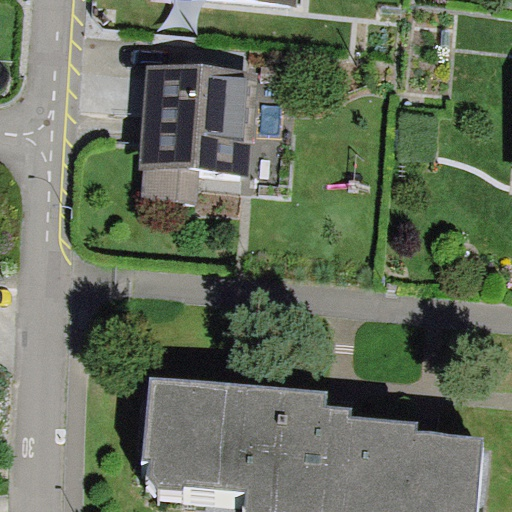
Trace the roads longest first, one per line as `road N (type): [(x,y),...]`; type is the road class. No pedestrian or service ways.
road 1 (residential): [(32,278),(511,318)]
road 2 (residential): [(32,278),(31,511)]
road 3 (residential): [(45,0),(33,142)]
road 4 (residential): [(33,142),(32,278)]
